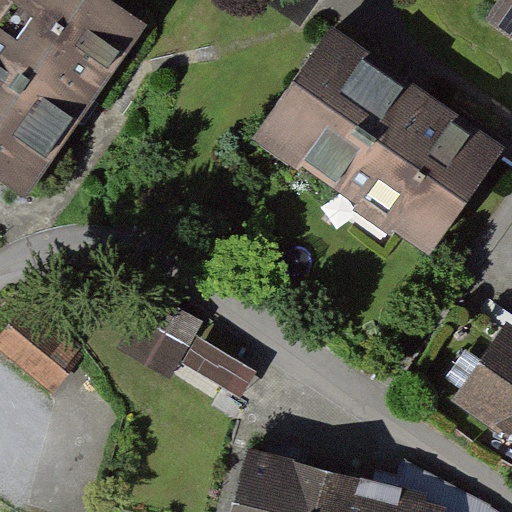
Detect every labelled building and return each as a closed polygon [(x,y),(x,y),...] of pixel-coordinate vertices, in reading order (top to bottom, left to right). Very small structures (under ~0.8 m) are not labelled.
[(159,32),(114,0),(10,0),(0,15),(0,175),(36,202),(159,32)] [(511,0),(504,0),(489,23),(511,39),(511,0)] [(511,165),(511,150),(345,34),(265,147),(439,269),(511,165)] [(87,353),(32,307),(0,344),(54,391),(87,353)] [(511,308),(444,400),(511,449),(511,308)] [(203,340),(188,370),(246,400),(262,370),(203,340)] [(447,511),(453,490),(240,441),(224,511),(447,511)]
